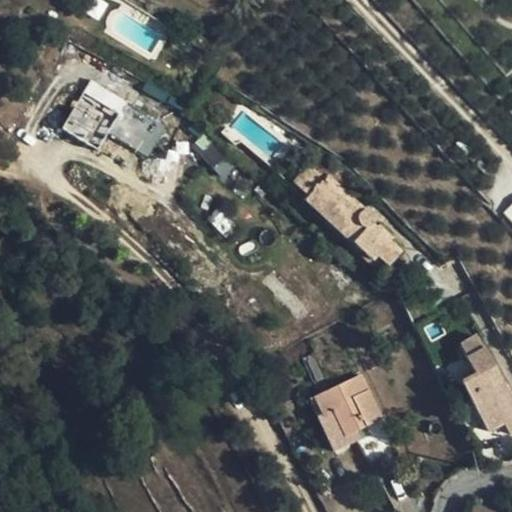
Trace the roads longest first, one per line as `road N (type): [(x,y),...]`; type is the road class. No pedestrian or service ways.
road 1 (unknown): [(327,511),(207,313),(0,116)]
road 2 (residential): [(511,161),(365,0)]
